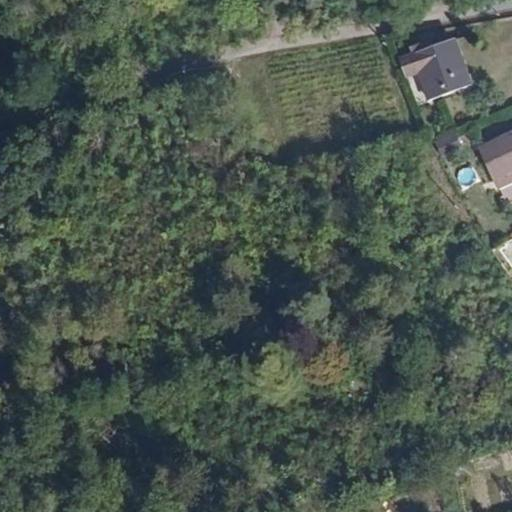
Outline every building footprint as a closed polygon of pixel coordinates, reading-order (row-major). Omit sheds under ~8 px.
[(434,39),(414,47),(403,50),(410,67),(420,62),(434,97),(471,83),(453,32),(434,39)] [(412,40),(414,47),(434,39),(430,33),(412,40)] [(497,188),(511,181),(509,174),(511,172),(511,134),(479,150),(497,188)] [(456,137),(435,147),(442,162),(463,152),(456,137)] [(511,184),(511,180),(511,181),(497,188),(499,191),(511,184)] [(459,242),(441,247),(445,264),(463,260),(459,242)] [(405,262),(392,264),(394,275),(407,271),(405,262)]
